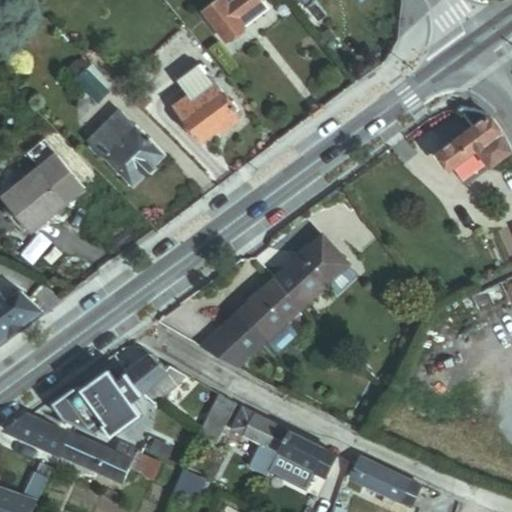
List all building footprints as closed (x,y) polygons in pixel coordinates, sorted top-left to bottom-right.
[(294,4),(290,0),(230,0),(227,3),(254,37),(294,4)] [(89,79),(106,96),(119,84),(102,66),(89,79)] [(178,86),(191,103),(213,86),(200,69),(178,86)] [(216,134),(238,117),(213,86),(191,103),(176,115),(202,146),(216,134)] [(453,110),(420,144),(435,159),(469,125),(453,110)] [(511,166),(511,130),(500,119),(489,115),(472,112),(463,115),(477,135),(444,158),(458,177),(488,156),(501,174),(511,166)] [(216,134),(219,138),(241,121),(238,117),(216,134)] [(129,198),(170,161),(137,124),(96,161),(129,198)] [(96,184),(56,136),(39,151),(52,166),(79,198),(96,184)] [(42,230),(79,198),(52,166),(15,198),(42,230)] [(283,276),(309,301),(354,256),(328,231),(283,276)] [(250,309),(276,336),(309,301),(283,276),(250,309)] [(0,346),(34,320),(16,297),(3,307),(0,302),(0,346)] [(219,441),(212,456),(167,434),(162,440),(135,429),(131,436),(108,427),(123,414),(131,425),(147,414),(149,415),(165,403),(139,375),(124,360),(50,416),(87,432),(135,453),(138,446),(157,454),(163,456),(165,453),(224,480),(240,452),(228,445),(219,441)] [(139,375),(165,403),(197,379),(181,369),(176,372),(161,360),(139,375)] [(219,441),(228,445),(249,408),(230,397),(208,435),(219,441)] [(291,456),(304,435),(254,411),(243,432),(291,456)] [(20,431),(74,456),(87,432),(50,416),(43,414),(20,431)] [(138,446),(135,453),(87,432),(74,456),(140,486),(157,454),(138,446)] [(333,478),(346,456),(304,435),(291,456),(324,473),(333,478)] [(324,473),(291,456),(281,473),(316,491),(324,473)] [(429,485),(428,485),(367,458),(357,478),(420,505),(429,485)] [(8,511),(36,511),(38,508),(14,499),(8,511)]
